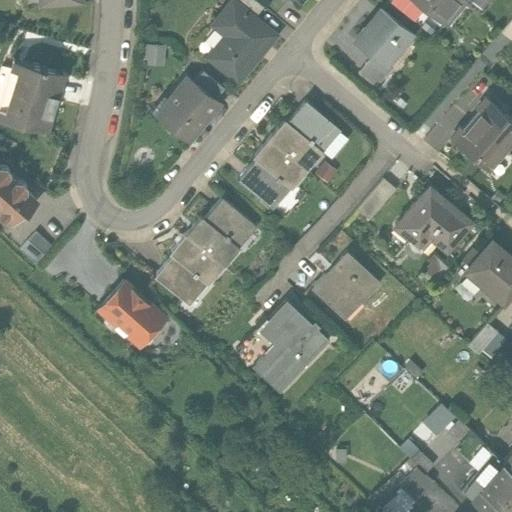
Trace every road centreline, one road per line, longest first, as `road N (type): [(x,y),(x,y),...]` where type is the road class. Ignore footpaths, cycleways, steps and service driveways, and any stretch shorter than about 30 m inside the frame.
road 1 (residential): [(119,0),(90,184),(96,205),(125,228),(165,218),(302,51)]
road 2 (residential): [(405,137),(281,274)]
road 3 (residential): [(413,144),(511,29)]
road 4 (residential): [(302,51),(405,137)]
road 5 (residential): [(413,144),(511,227)]
